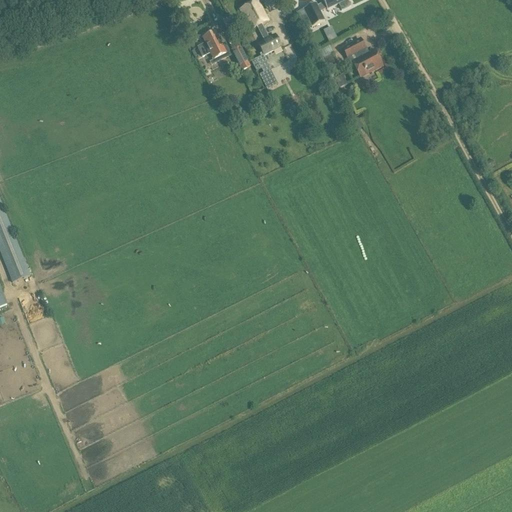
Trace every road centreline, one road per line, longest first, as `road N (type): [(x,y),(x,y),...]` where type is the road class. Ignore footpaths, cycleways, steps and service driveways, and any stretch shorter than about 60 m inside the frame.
road 1 (track): [(56,511),(511,274)]
road 2 (track): [(511,240),(379,0)]
road 3 (track): [(0,51),(149,0)]
